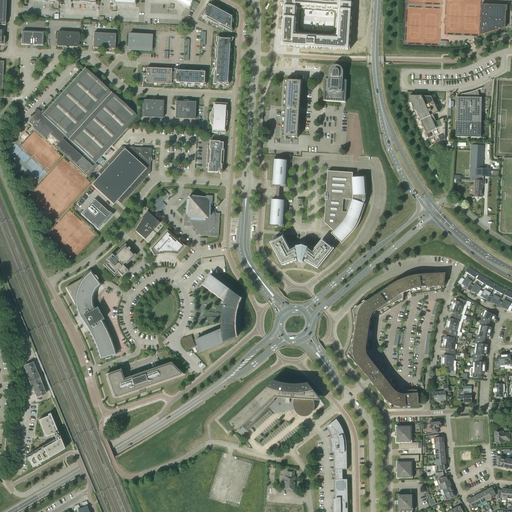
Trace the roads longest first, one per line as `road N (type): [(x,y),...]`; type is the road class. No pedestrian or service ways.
road 1 (secondary): [(12,511),(228,378)]
road 2 (residential): [(236,96),(127,91),(86,56),(10,52)]
road 3 (residential): [(171,401),(260,327),(227,250)]
road 4 (residential): [(89,258),(155,179),(231,182)]
road 5 (residential): [(386,415),(427,413),(428,369),(450,287)]
road 6 (residential): [(450,287),(457,272),(448,267),(410,266),(364,288),(330,323)]
road 7 (secondary): [(424,207),(302,310)]
road 8 (residential): [(89,370),(47,282),(89,258)]
road 9 (residential): [(304,290),(261,256),(262,184),(246,183)]
road 10 (secondary): [(322,308),(431,216)]
road 11 (secondary): [(434,206),(406,162),(378,90)]
road 12 (secondary): [(378,90),(394,158),(424,207)]
road 13 (residential): [(461,496),(446,412),(485,409)]
road 14 (tertiary): [(373,511),(371,426),(349,396)]
road 15 (unclassified): [(210,443),(213,418),(286,359)]
